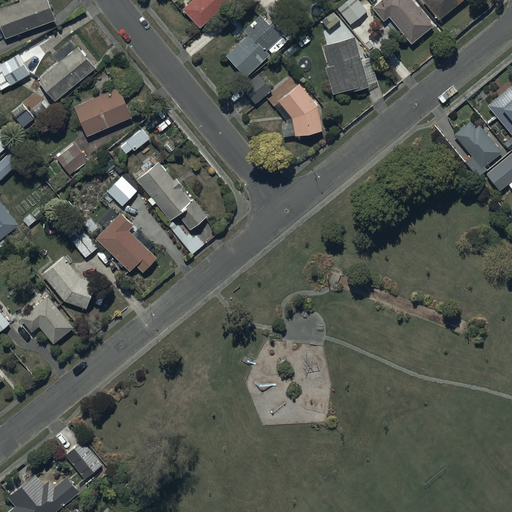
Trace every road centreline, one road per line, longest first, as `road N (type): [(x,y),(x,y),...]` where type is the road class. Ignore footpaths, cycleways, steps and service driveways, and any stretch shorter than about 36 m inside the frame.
road 1 (residential): [(288,211),(0,447)]
road 2 (residential): [(511,27),(288,211)]
road 3 (residential): [(110,0),(288,211)]
